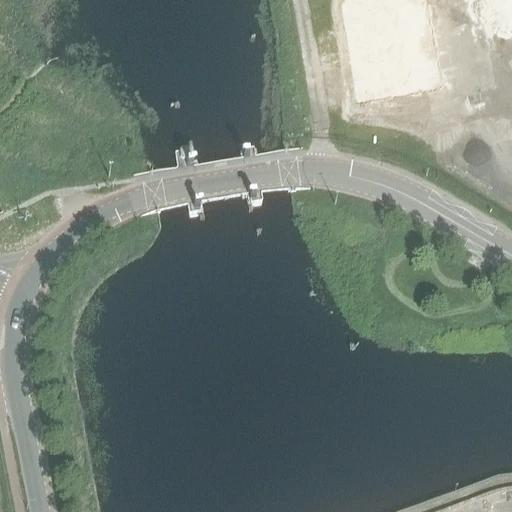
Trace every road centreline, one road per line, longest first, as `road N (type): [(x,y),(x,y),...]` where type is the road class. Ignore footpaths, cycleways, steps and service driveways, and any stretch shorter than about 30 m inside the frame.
road 1 (secondary): [(26,288),(71,234),(130,201),(296,173),(376,183),(511,253)]
road 2 (secondary): [(38,511),(18,403),(26,288)]
